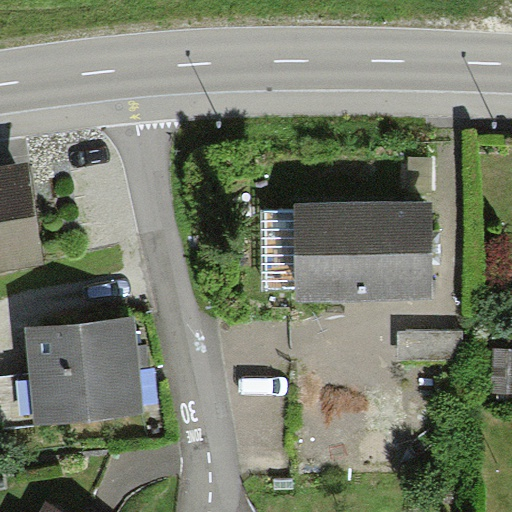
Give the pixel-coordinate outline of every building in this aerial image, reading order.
[(9,175),(0,176),(0,257),(23,253),(9,175)] [(413,208),(289,210),(291,295),(415,292),(413,208)] [(121,321),(22,328),(29,422),(127,415),(121,321)] [(455,333),(397,335),(398,366),(456,363),(455,333)] [(55,511),(35,501),(29,511),(55,511)]
